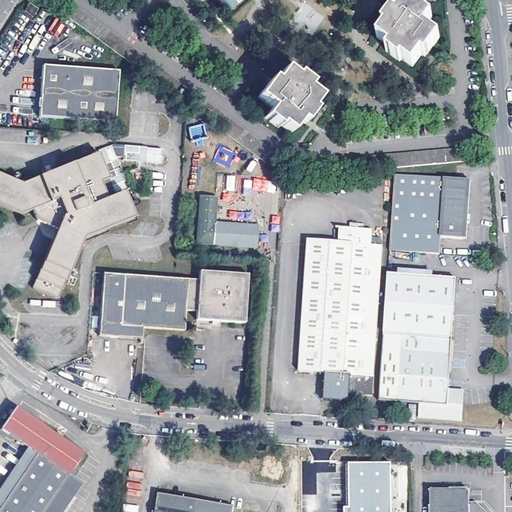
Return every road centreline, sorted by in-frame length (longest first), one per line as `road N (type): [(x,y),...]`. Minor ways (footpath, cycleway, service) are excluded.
road 1 (residential): [(0,350),(67,398),(133,418),(511,442)]
road 2 (residential): [(81,0),(296,155),(504,137)]
road 3 (unknown): [(147,471),(293,496)]
road 4 (residential): [(504,137),(494,16)]
